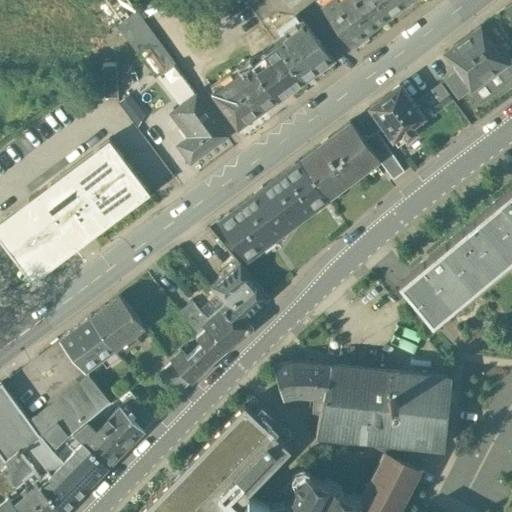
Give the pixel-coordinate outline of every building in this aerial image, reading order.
[(134,13),(125,0),(106,0),(121,22),(134,13)] [(389,15),(378,0),(326,0),(321,4),(350,44),(353,41),(355,44),(367,36),(365,33),(389,15)] [(378,0),(389,15),(408,0),(378,0)] [(121,22),(117,25),(126,36),(144,23),(136,12),(134,13),(121,22)] [(327,61),(297,19),(272,38),(277,46),(302,80),(327,61)] [(175,65),(144,23),(126,36),(156,78),(175,65)] [(482,24),(446,50),(459,69),(472,87),(473,88),(501,69),(511,84),(511,82),(511,57),(502,43),(497,46),(482,24)] [(302,80),(277,46),(252,64),(277,98),(302,80)] [(249,60),(239,68),(241,72),(213,92),(238,128),(257,114),(256,113),(277,98),(252,64),(249,60)] [(116,63),(102,64),(105,97),(118,96),(116,63)] [(472,87),(459,69),(447,78),(459,96),(472,87)] [(402,82),(371,105),(395,138),(404,131),(408,136),(417,130),(416,129),(429,119),(402,82)] [(442,83),(423,96),(436,114),(455,101),(442,83)] [(226,135),(196,94),(171,112),(189,136),(178,144),(190,160),(226,135)] [(352,119),(298,159),(312,178),(328,198),(380,160),(381,159),(366,139),(352,119)] [(377,131),(366,139),(381,159),(380,160),(394,180),(405,172),(377,131)] [(150,192),(109,138),(0,218),(0,238),(31,281),(64,256),(150,192)] [(298,159),(218,219),(246,259),(248,257),(246,254),(271,235),(274,238),(314,209),(311,205),(324,196),(326,200),(328,198),(312,178),(298,159)] [(511,186),(405,275),(398,281),(430,320),(432,322),(437,317),(511,255),(511,186)] [(230,300),(256,279),(244,265),(242,266),(238,261),(211,284),(225,300),(228,298),(230,300)] [(256,279),(230,300),(244,317),(269,295),(256,279)] [(144,325),(119,293),(90,315),(120,356),(140,341),(134,333),(144,325)] [(230,300),(228,298),(225,300),(221,304),(222,305),(208,318),(203,322),(206,327),(225,348),(247,330),(248,330),(250,329),(251,328),(252,325),(251,322),(250,321),(249,321),(248,321),(248,320),(245,316),(244,317),(230,300)] [(208,318),(193,300),(180,310),(199,333),(206,327),(203,322),(208,318)] [(120,356),(90,315),(59,337),(85,369),(101,358),(107,366),(120,356)] [(201,345),(188,355),(180,347),(169,356),(171,358),(191,380),(212,359),(225,348),(206,327),(199,333),(201,345)] [(191,380),(171,358),(159,369),(180,392),(191,380)] [(301,359),(285,361),(274,364),(284,396),(291,394),(299,393),(324,395),(330,362),(301,359)] [(450,374),(330,362),(324,395),(317,432),(443,444),(450,374)] [(90,374),(31,421),(40,433),(41,432),(41,433),(57,419),(69,433),(73,429),(86,419),(110,399),(90,374)] [(31,421),(2,382),(0,383),(0,453),(7,463),(9,462),(6,458),(18,448),(20,450),(30,442),(40,433),(31,421)] [(154,418),(134,394),(120,407),(141,431),(154,418)] [(244,403),(137,511),(238,511),(248,495),(247,491),(290,447),(244,403)] [(120,407),(97,429),(86,419),(73,429),(77,433),(108,465),(141,431),(120,407)] [(57,419),(41,433),(41,432),(40,433),(30,442),(52,468),(64,456),(60,451),(59,451),(56,448),(69,439),(77,433),(73,429),(69,433),(57,419)] [(108,465),(77,433),(69,439),(75,446),(64,456),(52,468),(41,479),(38,482),(64,510),(108,465)] [(61,511),(64,510),(38,482),(41,479),(33,467),(20,451),(20,450),(18,448),(6,458),(9,462),(7,463),(6,464),(10,468),(20,481),(28,474),(34,482),(29,487),(27,484),(10,497),(23,511),(61,511)] [(359,499),(351,511),(395,511),(420,466),(415,464),(412,461),(408,459),(403,456),(399,455),(394,453),(385,448),(359,499)] [(6,464),(0,468),(0,482),(7,477),(4,474),(10,468),(6,464)] [(351,511),(359,499),(306,471),(306,472),(305,471),(301,478),(294,480),(297,487),(290,500),(289,501),(270,507),(269,506),(248,495),(238,511),(351,511)] [(8,494),(0,500),(0,511),(23,511),(10,497),(8,494)]
